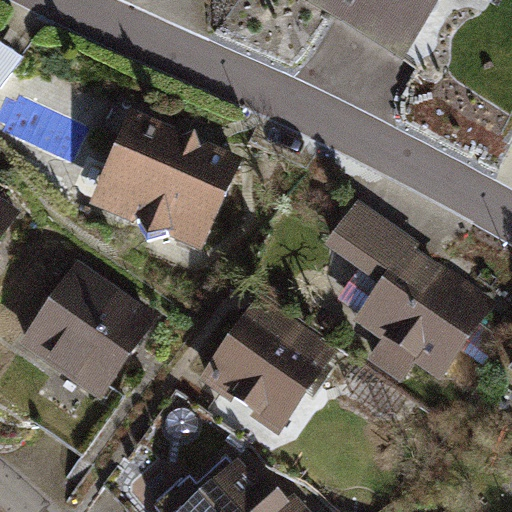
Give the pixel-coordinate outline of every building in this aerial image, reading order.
[(421,0),(305,0),(390,52),(421,0)] [(0,82),(16,60),(0,49),(0,82)] [(234,160),(123,110),(81,203),(192,253),(234,160)] [(416,242),(350,196),(315,248),(371,287),(348,321),(377,341),(365,359),(393,379),(406,361),(434,380),(488,302),(411,249),(416,242)] [(0,232),(14,212),(0,202),(0,232)] [(155,319),(75,260),(12,345),(92,404),(155,319)] [(329,349),(252,295),(191,381),(268,435),(329,349)] [(511,356),(501,371),(511,375),(511,356)] [(279,505),(231,454),(169,511),(299,511),(286,498),(279,505)]
